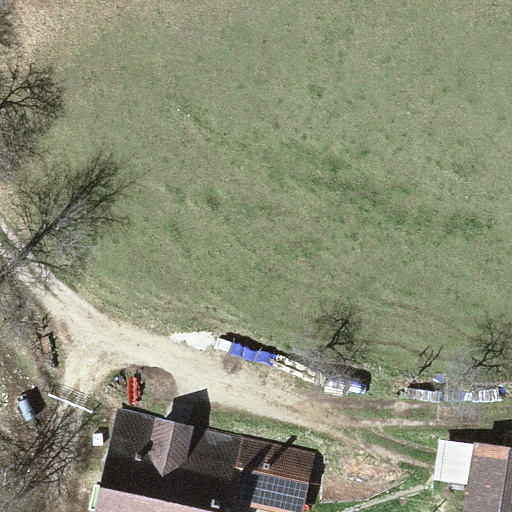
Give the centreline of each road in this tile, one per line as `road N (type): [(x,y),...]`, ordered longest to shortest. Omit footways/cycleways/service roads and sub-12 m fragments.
road 1 (track): [(0,238),(36,304),(136,351),(301,403)]
road 2 (track): [(511,383),(427,403),(301,403)]
